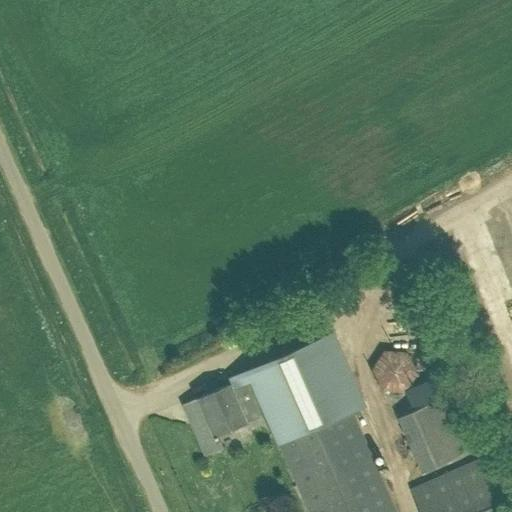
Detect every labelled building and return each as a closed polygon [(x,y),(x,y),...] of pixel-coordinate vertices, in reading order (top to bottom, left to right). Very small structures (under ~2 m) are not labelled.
[(392,324),(394,334),(417,331),(415,320),(392,324)] [(394,511),(320,346),(229,387),(227,383),(187,401),(196,421),(188,424),(202,457),(220,448),(215,436),(245,422),(241,413),(258,406),(306,511),(394,511)] [(384,351),(381,391),(407,393),(410,353),(384,351)] [(462,453),(438,400),(398,417),(421,471),(462,453)] [(511,511),(511,493),(494,452),(411,488),(421,511),(511,511)]
